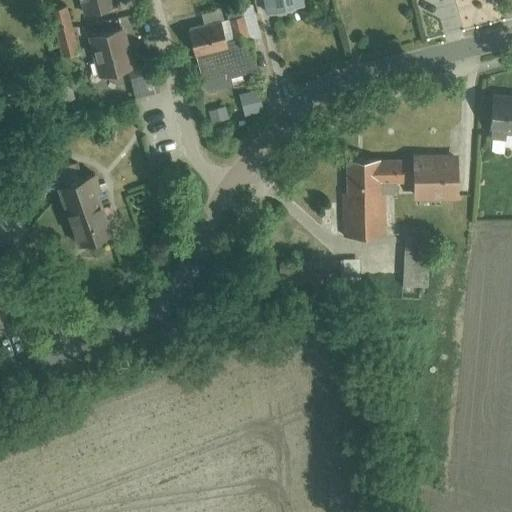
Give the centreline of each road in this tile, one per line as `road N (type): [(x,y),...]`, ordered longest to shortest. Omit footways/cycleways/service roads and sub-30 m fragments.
road 1 (residential): [(511,35),(366,72),(294,113),(235,184),(193,281),(156,325),(0,379)]
road 2 (track): [(383,511),(373,309),(156,325)]
